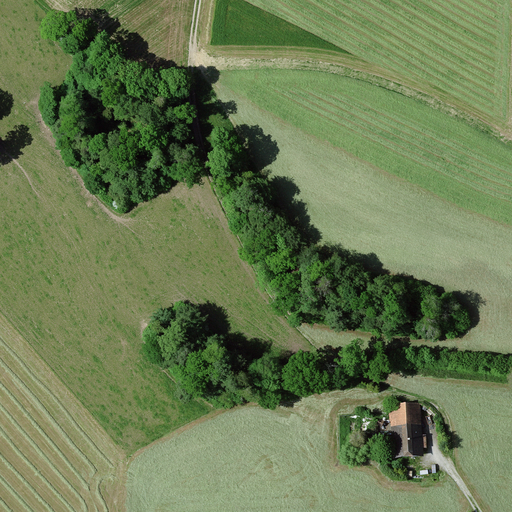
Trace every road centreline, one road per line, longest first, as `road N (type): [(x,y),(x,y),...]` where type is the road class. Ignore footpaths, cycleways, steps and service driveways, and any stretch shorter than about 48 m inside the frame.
road 1 (track): [(198,0),(196,138),(236,232),(284,314),(328,358),(440,410),(450,472)]
road 2 (track): [(192,61),(357,77),(511,145)]
